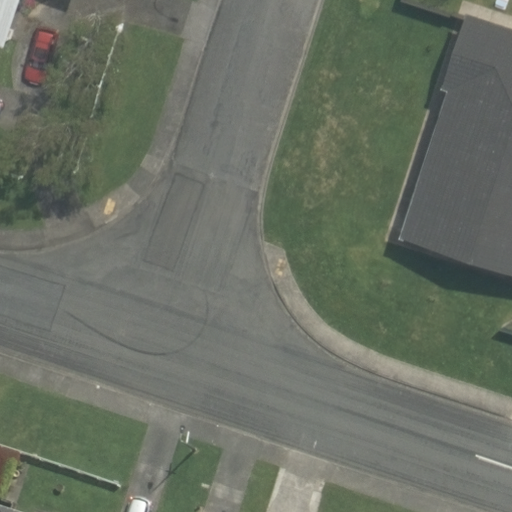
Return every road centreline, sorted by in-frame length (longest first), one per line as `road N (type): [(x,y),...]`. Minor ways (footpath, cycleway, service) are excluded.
road 1 (residential): [(511,471),(158,349)]
road 2 (residential): [(158,349),(272,0)]
road 3 (residential): [(158,349),(0,298)]
